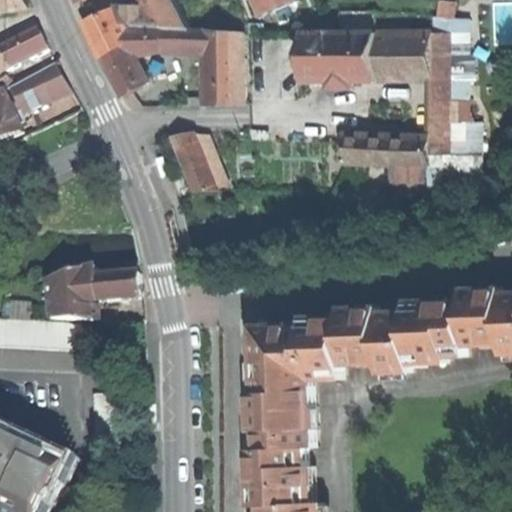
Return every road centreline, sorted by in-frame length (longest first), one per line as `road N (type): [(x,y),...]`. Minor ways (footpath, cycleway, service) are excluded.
road 1 (secondary): [(184,511),(170,290),(154,218),(118,135)]
road 2 (secondary): [(118,135),(54,0)]
road 3 (residential): [(118,135),(24,179),(0,176)]
